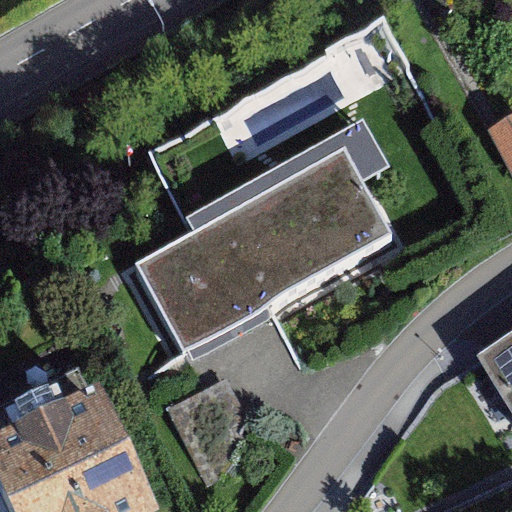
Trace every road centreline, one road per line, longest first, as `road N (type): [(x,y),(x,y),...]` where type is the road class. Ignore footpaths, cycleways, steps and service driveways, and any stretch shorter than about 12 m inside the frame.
road 1 (residential): [(511,270),(434,334),(332,450),(291,511)]
road 2 (tertiary): [(0,82),(142,0)]
